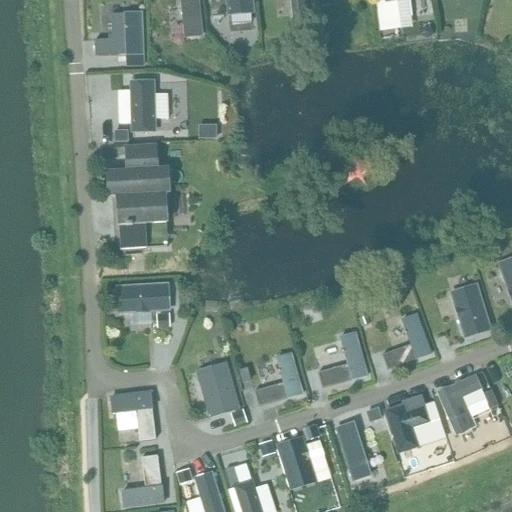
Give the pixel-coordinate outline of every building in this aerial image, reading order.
[(202,35),(198,0),(181,0),(184,37),(202,35)] [(227,0),(228,13),(242,12),(242,13),(244,13),(244,14),(250,13),(250,10),(253,10),(251,0),(227,0)] [(309,0),(290,0),(294,34),(313,33),(309,0)] [(328,0),(318,0),(319,9),(329,8),(328,0)] [(141,14),(124,15),(125,40),(94,42),(95,57),(143,56),(141,14)] [(143,58),(133,59),(134,71),(144,70),(143,58)] [(132,133),(155,132),(154,82),(131,83),(132,133)] [(216,127),(198,127),(199,140),(216,140),(216,127)] [(128,132),(114,133),(114,144),(128,144),(128,132)] [(158,169),(156,145),(123,147),(124,160),(125,171),(106,172),(107,179),(107,181),(108,198),(115,197),(117,227),(118,227),(119,251),(126,256),(141,256),(147,250),(167,248),(166,224),(167,224),(167,223),(165,195),(169,195),(168,169),(158,169)] [(511,271),(502,275),(511,302),(511,271)] [(117,292),(118,314),(169,312),(168,286),(123,288),(123,291),(117,292)] [(489,331),(476,287),(451,294),(465,338),(489,331)] [(168,316),(159,317),(160,328),(169,327),(168,316)] [(402,322),(411,346),(383,357),(388,370),(415,360),(431,354),(416,316),(402,322)] [(340,339),(347,365),(317,374),(322,389),(367,376),(355,334),(340,339)] [(254,393),(258,407),(302,394),(291,355),(276,360),(283,384),(254,393)] [(195,372),(209,420),(240,411),(226,363),(195,372)] [(242,384),(250,382),(247,369),(238,372),(242,384)] [(455,437),(475,428),(463,399),(482,391),(475,376),(436,394),(455,437)] [(491,392),(483,396),(489,410),(498,406),(491,392)] [(155,441),(150,393),(110,397),(111,415),(137,413),(140,442),(155,441)] [(384,412),(398,456),(419,449),(413,430),(440,421),(434,404),(407,412),(405,405),(384,412)] [(378,410),(366,414),(370,424),(381,420),(378,410)] [(242,412),(231,415),(235,428),(246,424),(242,412)] [(354,424),(335,430),(352,483),(371,477),(354,424)] [(316,427),(302,431),(306,442),(319,438),(316,427)] [(317,484),(303,438),(276,447),(290,492),(317,484)] [(271,442),(259,446),(263,458),(275,454),(271,442)] [(157,458),(142,459),(145,490),(121,493),(123,510),(163,505),(161,492),(157,458)] [(233,468),(225,470),(230,486),(238,484),(233,468)] [(180,484),(191,481),(188,471),(177,474),(180,484)] [(222,511),(211,474),(195,479),(205,511),(222,511)] [(262,511),(252,480),(233,486),(241,511),(262,511)] [(174,504),(172,491),(161,492),(163,505),(174,504)]
